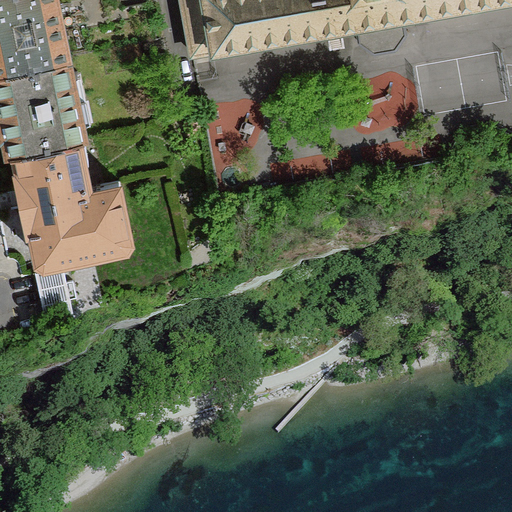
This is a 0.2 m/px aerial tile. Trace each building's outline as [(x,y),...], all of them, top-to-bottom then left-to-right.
[(0,0),(0,71),(68,57),(56,0),(0,0)] [(56,0),(68,57),(147,41),(158,39),(149,2),(125,7),(123,0),(56,0)] [(177,0),(187,55),(195,53),(355,24),(358,41),(373,52),(395,47),(406,32),(403,17),(495,0),(177,0)] [(85,136),(68,57),(0,71),(0,96),(2,105),(4,116),(11,150),(80,137),(85,136)] [(80,137),(11,150),(19,188),(23,206),(28,229),(32,229),(38,256),(45,260),(62,257),(66,249),(106,240),(114,246),(128,243),(132,236),(120,180),(91,186),(83,188),(82,185),(87,183),(90,179),(80,137)] [(45,260),(47,270),(64,266),(111,257),(115,252),(114,246),(106,240),(66,249),(62,257),(45,260)] [(47,270),(37,272),(48,319),(74,314),(71,298),(77,297),(74,280),(67,282),(64,266),(47,270)]
